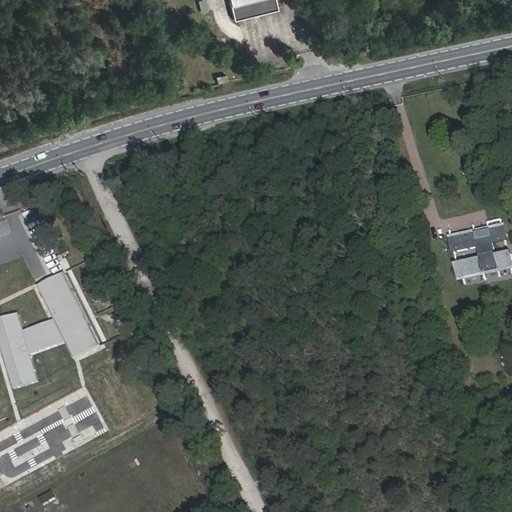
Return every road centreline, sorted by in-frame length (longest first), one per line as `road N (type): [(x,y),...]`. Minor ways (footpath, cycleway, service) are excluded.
road 1 (secondary): [(511,46),(178,120),(0,178)]
road 2 (track): [(256,511),(82,149)]
